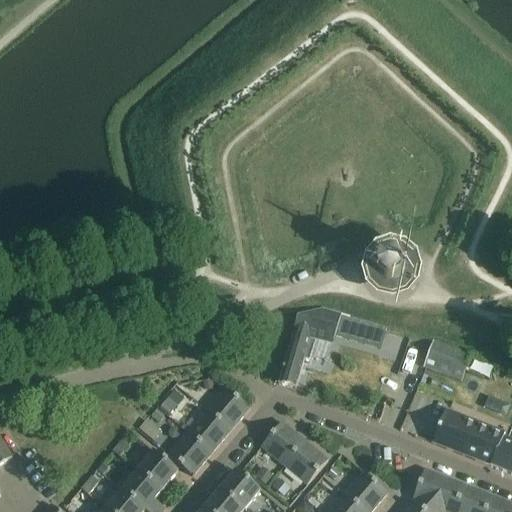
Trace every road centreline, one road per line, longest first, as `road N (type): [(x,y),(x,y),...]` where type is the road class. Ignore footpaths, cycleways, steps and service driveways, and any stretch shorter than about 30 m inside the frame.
road 1 (residential): [(280,398),(198,358),(116,368),(0,411)]
road 2 (residential): [(420,452),(280,398)]
road 3 (residential): [(188,511),(280,398)]
